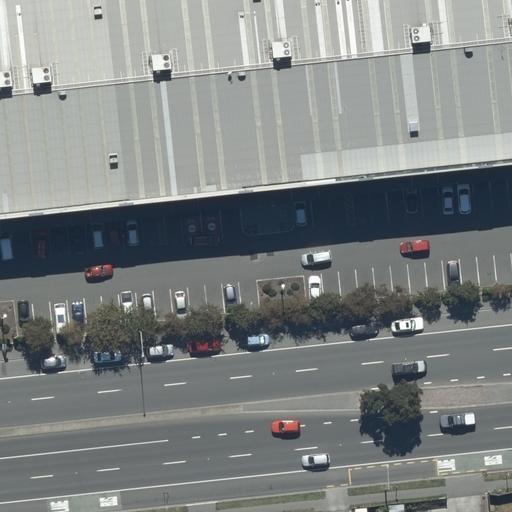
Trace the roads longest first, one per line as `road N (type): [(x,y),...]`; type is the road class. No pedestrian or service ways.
road 1 (primary): [(0,404),(511,349)]
road 2 (primary): [(511,427),(0,480)]
